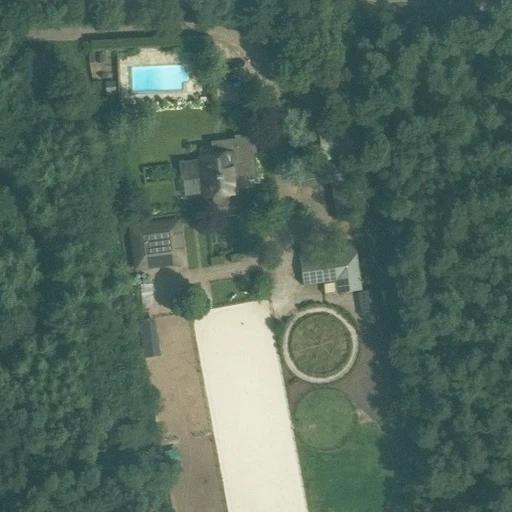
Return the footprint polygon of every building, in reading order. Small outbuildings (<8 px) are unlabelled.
[(323,84),(297,88),(298,101),(305,101),(306,113),(326,110),(323,84)] [(200,164),(180,167),(183,183),(202,181),(206,218),(238,215),(234,181),(255,179),(253,157),(256,157),(255,153),(254,151),(253,149),(251,146),(248,143),(245,142),(242,141),(240,140),(237,140),(235,140),(235,143),(221,145),(210,146),(212,159),(200,160),(200,164)] [(348,164),(300,172),(302,190),(351,182),(348,164)] [(178,223),(131,230),(137,270),(183,264),(178,223)] [(356,255),(355,247),(299,255),(304,288),(335,283),(338,296),(362,293),(357,255),(356,255)] [(141,320),(138,321),(144,358),(147,357),(159,355),(153,318),(141,320)]
